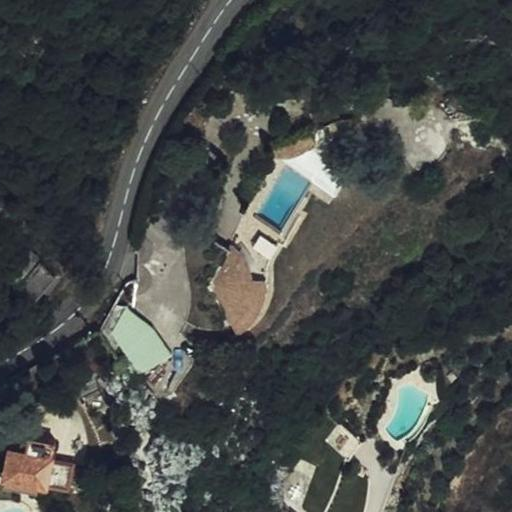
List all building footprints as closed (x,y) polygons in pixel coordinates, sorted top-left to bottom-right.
[(316,168),(320,181),(334,177),(345,173),(341,161),(328,161),(316,168)] [(364,174),(345,173),(334,177),(339,201),(369,194),(364,174)] [(314,183),(302,182),(298,190),(288,191),(285,201),(286,201),(290,202),(294,202),(298,201),(303,200),(306,198),(309,195),(312,191),(313,187),(314,183)] [(254,322),(275,277),(261,265),(253,257),(228,288),(224,284),(197,316),(227,364),(233,360),(238,355),(243,350),(246,344),(250,338),(252,331),(254,324),(254,322)] [(55,395),(70,419),(83,411),(68,387),(55,395)] [(33,452),(16,449),(10,479),(75,488),(78,465),(58,462),(60,444),(35,439),(33,452)] [(326,463),(352,474),(361,453),(334,442),(326,463)] [(312,511),(336,511),(345,490),(325,482),(312,511)]
